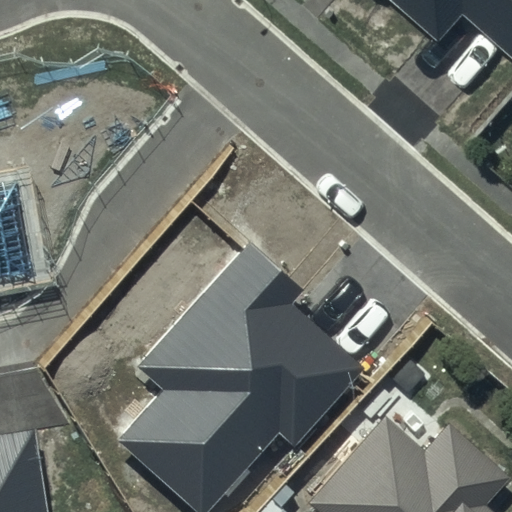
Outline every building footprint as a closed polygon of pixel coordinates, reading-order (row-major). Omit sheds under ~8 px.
[(511,0),(394,0),(435,35),(459,8),(511,55),(511,0)] [(0,283),(37,277),(19,180),(0,183),(0,283)] [(297,290),(247,246),(138,367),(164,391),(121,439),(203,511),(278,428),(294,442),(359,370),(285,304),(297,290)] [(316,511),(483,511),(477,506),(502,478),(440,424),(418,449),(378,414),(302,499),(316,511)] [(0,511),(45,511),(33,434),(0,438),(0,511)]
